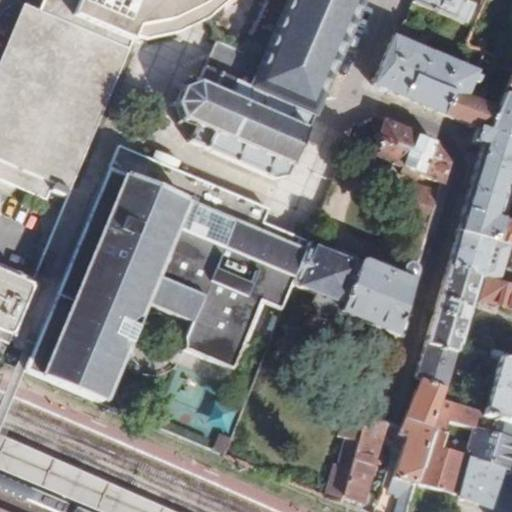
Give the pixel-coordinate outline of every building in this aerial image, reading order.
[(51,0),(49,2),(42,16),(27,10),(0,71),(0,184),(48,204),(55,188),(65,192),(133,35),(152,36),(167,34),(177,32),(189,28),(202,21),(218,11),(230,1),(231,0),(51,0)] [(249,88),(311,114),(361,0),(287,0),(259,67),(249,88)] [(413,0),(412,4),(463,25),(469,9),(462,5),(463,0),(413,0)] [(373,86),(476,131),(487,135),(498,110),(468,96),(478,73),(405,42),(410,30),(403,27),(398,25),(373,86)] [(216,75),(249,88),(259,67),(250,64),(253,56),(215,40),(196,82),(210,88),(216,75)] [(285,177),(310,118),(311,114),(249,88),(216,75),(210,88),(196,82),(182,87),(178,82),(175,84),(179,90),(174,102),(167,101),(167,103),(173,105),(177,119),(172,123),(174,126),(176,125),(180,121),(192,128),(190,132),(186,141),(274,179),(285,177)] [(194,76),(178,82),(182,87),(196,82),(197,76),(194,76)] [(480,147),(455,230),(496,242),(505,217),(510,201),(511,194),(511,176),(507,175),(510,165),(511,158),(511,91),(506,89),(498,110),(487,135),(476,131),(472,142),(480,147)] [(420,177),(440,186),(446,165),(428,142),(379,120),(377,126),(378,131),(383,133),(374,154),(378,157),(375,163),(388,169),(392,163),(405,169),(402,176),(417,182),(420,177)] [(176,125),(190,132),(192,128),(180,121),(176,125)] [(187,340),(186,344),(233,364),(266,297),(283,303),(290,284),(306,245),(269,232),(260,228),(263,222),(267,211),(162,168),(116,149),(105,173),(92,204),(26,363),(22,361),(17,359),(13,369),(22,372),(103,407),(144,300),(192,319),(186,333),(187,337),(187,340)] [(410,258),(419,260),(438,195),(410,188),(401,217),(417,222),(410,258)] [(511,219),(505,217),(496,242),(506,244),(511,245),(511,194),(510,201),(511,201),(511,219)] [(0,339),(0,363),(22,372),(26,363),(92,204),(68,195),(32,286),(21,311),(13,308),(0,339)] [(496,242),(455,230),(444,266),(477,276),(480,276),(488,252),(503,256),(506,244),(496,242)] [(333,311),(397,336),(407,303),(417,268),(416,265),(414,262),(411,261),(408,262),(405,263),(403,265),(401,270),(401,273),(404,276),(360,259),(357,266),(306,245),(290,284),(314,294),(311,302),(315,303),(318,310),(328,314),(333,311)] [(477,276),(444,266),(441,279),(422,343),(453,353),(477,276)] [(0,339),(13,308),(21,311),(32,286),(0,272),(0,339)] [(511,285),(487,278),(481,301),(511,309),(511,285)] [(411,378),(417,380),(442,388),(453,353),(422,343),(411,378)] [(470,431),(511,442),(511,362),(499,360),(483,415),(438,401),(430,428),(443,432),(446,423),(470,431)] [(372,417),(383,380),(362,391),(337,466),(331,464),(321,494),(338,501),(340,495),(363,415),(372,417)] [(401,492),(395,511),(402,511),(411,486),(430,428),(438,401),(442,388),(417,380),(400,426),(392,423),(389,433),(404,438),(390,487),(401,492)] [(384,421),(372,417),(363,415),(340,495),(362,503),(381,431),(384,421)] [(384,421),(381,431),(389,433),(392,423),(384,421)] [(503,470),(511,472),(511,468),(511,442),(470,431),(463,456),(438,448),(443,432),(430,428),(411,486),(452,498),(463,461),(503,471),(503,470)] [(0,437),(0,469),(100,511),(170,511),(75,469),(0,437)] [(492,510),(503,471),(463,461),(452,498),(492,510)]
